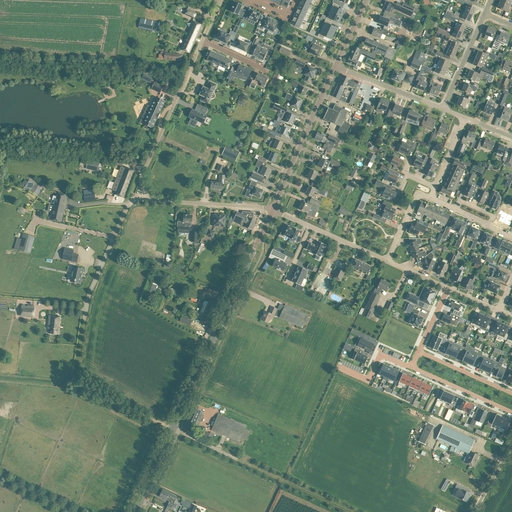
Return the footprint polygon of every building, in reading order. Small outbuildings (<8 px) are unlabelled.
[(311,4),(302,0),(298,8),(307,12),(310,14),(312,10),(309,9),(311,4)] [(508,9),(510,5),(501,1),(498,8),(509,13),(510,10),(508,9)] [(240,9),(242,5),(234,2),(232,7),(233,7),(231,11),(238,15),(238,14),(239,15),(239,17),(242,18),(246,10),(242,9),(240,9)] [(392,4),(391,4),(387,2),(383,9),(389,12),(391,7),(411,16),(412,14),(413,12),(402,7),(401,7),(401,8),(392,4)] [(404,3),(402,7),(413,12),(414,9),(415,7),(404,2),(404,3)] [(341,17),(344,11),(337,9),(339,6),(333,3),(332,6),(334,7),(332,13),(341,17)] [(475,9),(471,7),(468,5),(467,8),(464,7),(462,11),(465,12),(472,15),(474,12),(475,12),(476,9),(475,9)] [(305,17),(307,12),(298,8),(295,16),(303,20),(307,22),(308,18),(305,17)] [(187,9),(185,14),(194,18),(196,13),(187,9)] [(254,11),(251,10),(249,13),(246,12),(243,19),(248,22),(250,19),(256,22),(258,19),(259,19),(260,15),(260,14),(257,12),(254,11)] [(459,20),(460,17),(447,11),(445,14),(455,18),(459,20)] [(470,22),(472,15),(465,12),(462,18),(470,22)] [(339,23),(341,17),(332,13),(329,18),(327,17),(326,20),(331,22),(332,20),(339,23)] [(455,18),(445,14),(443,18),(454,22),(455,18)] [(380,16),(378,23),(387,27),(390,20),(394,22),(394,24),(400,26),(402,22),(384,15),(383,17),(380,16)] [(301,25),(303,20),(295,16),(291,24),(303,30),(305,26),(301,25)] [(272,20),(273,19),(270,17),(270,18),(268,17),(265,23),(260,21),(257,27),(263,30),(264,28),(269,30),(273,20),(272,20)] [(141,18),(139,28),(162,33),(164,23),(141,18)] [(277,22),(277,21),(274,19),(274,20),(273,20),(269,30),(279,35),(282,28),(277,26),(279,22),(277,22)] [(330,25),(331,22),(326,20),(324,23),(326,24),(324,29),(322,28),(333,34),(336,28),(330,25)] [(202,25),(197,23),(193,21),(188,33),(197,37),(202,25)] [(465,26),(461,24),(458,23),(456,26),(453,25),(452,28),(463,33),(465,26)] [(493,38),(494,35),(496,30),(488,27),(484,38),(487,40),(489,36),(493,38)] [(333,34),(322,28),(318,36),(323,39),(325,36),(331,39),(333,34)] [(390,32),(388,31),(383,29),(382,31),(375,28),(372,34),(376,37),(380,38),(382,34),(388,37),(390,32)] [(460,39),(463,33),(452,28),(451,31),(454,32),(452,36),(450,35),(451,34),(438,29),(437,32),(453,39),(454,37),(460,39)] [(231,31),(229,35),(220,31),(216,39),(220,40),(220,41),(223,42),(226,43),(227,44),(229,39),(233,41),(236,33),(231,31)] [(452,42),(453,39),(437,32),(435,36),(447,41),(444,46),(456,52),(459,45),(452,42)] [(190,53),(197,37),(188,33),(181,49),(190,53)] [(509,37),(509,36),(501,33),(498,40),(497,42),(495,41),(496,39),(495,39),(492,48),(497,50),(500,44),(505,46),(506,44),(507,42),(508,43),(510,38),(509,37)] [(398,45),(400,46),(404,37),(397,34),(397,36),(397,37),(398,38),(399,39),(398,40),(394,43),(398,45)] [(311,45),(309,48),(311,49),(309,52),(313,54),(318,56),(322,48),(318,46),(318,45),(320,41),(314,38),(311,45)] [(388,47),(383,45),(378,43),(378,44),(367,38),(364,45),(368,47),(373,49),(371,53),(373,54),(373,53),(376,55),(377,52),(385,56),(384,57),(387,58),(389,59),(391,60),(392,59),(395,50),(388,47)] [(239,40),(236,47),(245,52),(249,45),(250,45),(251,42),(248,41),(247,43),(239,40)] [(263,48),(265,43),(262,42),(260,47),(257,46),(253,56),(256,57),(255,58),(258,59),(258,58),(263,48)] [(491,49),(486,46),(482,44),(480,49),(486,52),(490,53),(491,49)] [(291,51),(282,47),(282,46),(280,45),(277,50),(280,51),(289,56),(291,51)] [(270,56),(273,48),(268,46),(267,50),(263,48),(258,58),(260,59),(259,60),(262,61),(263,60),(263,61),(266,55),(270,56)] [(437,51),(435,54),(436,54),(443,57),(444,54),(446,55),(449,56),(454,58),(456,52),(444,46),(443,46),(442,49),(443,51),(443,52),(442,52),(437,50),(437,51)] [(360,49),(354,47),(349,57),(358,61),(361,62),(364,56),(370,59),(373,60),(376,55),(373,53),(373,54),(371,53),(365,50),(360,48),(360,49)] [(429,51),(430,48),(428,47),(426,53),(427,54),(434,57),(436,54),(429,51)] [(211,51),(207,60),(218,65),(222,56),(219,55),(211,51)] [(423,59),(425,54),(421,52),(417,51),(414,58),(414,59),(411,66),(410,66),(419,70),(421,65),(423,59)] [(182,55),(177,54),(165,52),(164,59),(181,61),(182,55)] [(479,52),(476,58),(486,63),(488,59),(489,60),(489,58),(495,60),(495,59),(496,56),(490,53),(486,52),(485,54),(479,52)] [(222,56),(218,65),(226,69),(225,71),(231,74),(234,68),(229,65),(232,60),(222,56)] [(358,61),(349,57),(347,63),(354,66),(355,67),(357,67),(357,66),(360,67),(362,63),(361,62),(358,61)] [(450,63),(445,61),(437,57),(434,64),(447,69),(450,63)] [(484,67),(486,63),(476,58),(473,64),(482,68),(481,71),(494,77),(495,74),(494,73),(494,72),(484,67)] [(313,77),(314,76),(313,75),(314,74),(315,74),(316,72),(316,71),(316,70),(310,67),(310,66),(296,59),(294,64),(307,70),(305,73),(313,77)] [(501,64),(499,68),(509,72),(511,68),(511,67),(511,65),(511,64),(508,63),(507,63),(508,61),(503,59),(501,64)] [(234,68),(231,74),(238,77),(240,74),(248,78),(252,70),(240,64),(238,69),(234,67),(234,68)] [(310,84),(313,77),(305,73),(307,70),(294,64),(293,67),(292,69),(301,73),(301,72),(302,73),(304,75),(307,76),(306,76),(304,81),(310,84)] [(444,76),(447,69),(434,64),(432,70),(439,74),(444,76)] [(411,84),(413,79),(414,76),(406,73),(403,72),(403,74),(395,70),(391,79),(400,82),(401,78),(404,79),(403,81),(411,84)] [(494,77),(481,71),(478,70),(477,73),(470,71),(467,78),(474,81),(477,76),(482,78),(491,82),(494,77)] [(417,79),(415,84),(418,85),(416,88),(424,91),(426,86),(427,84),(426,83),(424,79),(425,78),(424,77),(423,76),(422,77),(420,76),(421,74),(419,73),(418,76),(417,79)] [(255,79),(259,81),(259,82),(262,83),(260,86),(264,88),(269,78),(265,76),(264,77),(258,74),(255,79)] [(275,87),(279,79),(280,76),(279,75),(275,74),(270,84),(275,87)] [(352,105),(361,83),(342,75),(332,96),(352,105)] [(304,85),(299,83),(294,80),(291,86),(295,88),(294,90),(297,92),(304,96),(307,89),(303,87),(304,85)] [(160,93),(164,86),(163,86),(155,82),(151,89),(152,89),(160,93)] [(200,89),(200,90),(200,91),(201,92),(200,95),(203,96),(201,101),(206,103),(208,104),(210,99),(210,98),(211,98),(212,98),(214,98),(214,97),(215,96),(215,95),(214,94),(213,93),(212,93),(213,92),(217,85),(214,84),(209,82),(207,87),(205,87),(205,88),(204,87),(203,88),(203,87),(202,87),(201,87),(201,88),(200,88),(200,89)] [(441,86),(437,84),(431,82),(428,90),(431,91),(430,93),(437,96),(441,86)] [(478,85),(475,84),(470,82),(471,82),(469,85),(465,83),(462,90),(470,94),(471,91),(475,92),(478,85)] [(499,92),(496,99),(499,100),(498,104),(502,106),(507,95),(503,93),(502,93),(499,92)] [(302,100),(298,98),(290,95),(288,100),(293,102),(291,106),(294,107),(298,109),(299,108),(300,106),(301,104),(301,103),(302,102),(302,101),(302,100)] [(465,99),(460,97),(457,104),(464,107),(466,102),(470,104),(472,98),(466,95),(465,95),(466,96),(465,99)] [(145,120),(143,124),(146,125),(145,127),(146,128),(147,129),(148,129),(149,129),(150,128),(151,128),(153,129),(153,128),(157,119),(158,118),(160,114),(160,113),(165,101),(166,101),(161,99),(156,97),(151,108),(149,107),(145,114),(147,115),(145,120)] [(386,111),(387,107),(389,102),(381,99),(376,111),(381,112),(382,109),(386,111)] [(486,105),(483,111),(491,115),(494,108),(496,103),(488,100),(486,105)] [(294,119),(295,118),(294,118),(295,116),(288,113),(289,110),(275,104),(274,106),(278,108),(277,111),(284,114),(280,123),(284,124),(285,121),(291,124),(294,119)] [(363,112),(369,114),(372,106),(366,104),(363,112)] [(323,119),(328,121),(334,124),(342,127),(348,130),(350,124),(344,121),(348,111),(342,108),(335,105),(333,110),(328,108),(326,114),(323,119)] [(399,116),(401,113),(403,108),(395,105),(394,108),(391,107),(389,111),(387,116),(392,117),(394,114),(399,116)] [(206,116),(204,115),(207,109),(202,107),(200,113),(193,110),(190,117),(192,118),(189,124),(194,127),(197,121),(203,123),(206,116)] [(508,121),(510,117),(511,111),(511,110),(505,108),(501,118),(508,121)] [(408,115),(406,121),(409,122),(410,119),(419,123),(422,115),(410,111),(408,115)] [(367,123),(371,124),(372,125),(376,115),(371,114),(367,123)] [(432,131),(436,121),(422,115),(419,123),(418,123),(421,125),(421,127),(432,131)] [(275,120),(272,126),(276,128),(275,131),(275,132),(277,133),(276,133),(277,133),(277,132),(280,134),(282,135),(286,136),(289,129),(283,126),(283,127),(279,125),(280,122),(275,120)] [(440,132),(441,132),(446,134),(449,126),(441,123),(441,125),(438,124),(436,129),(434,133),(431,140),(434,141),(437,135),(439,135),(440,132)] [(321,133),(321,134),(317,132),(314,139),(325,144),(327,140),(338,144),(340,140),(336,138),(329,135),(328,136),(321,133)] [(457,154),(456,156),(460,158),(462,154),(465,145),(466,143),(467,141),(473,143),(475,138),(476,135),(469,132),(468,135),(465,134),(464,134),(462,141),(462,142),(462,144),(461,143),(457,153),(457,154)] [(413,152),(416,147),(417,145),(403,138),(401,142),(403,143),(399,151),(408,156),(410,150),(413,152)] [(495,143),(486,139),(484,143),(482,142),(482,141),(478,139),(474,148),(479,150),(480,146),(482,147),(492,151),(495,143)] [(283,143),(278,141),(276,140),(275,143),(271,141),(269,145),(273,147),(280,150),(283,143)] [(337,148),(338,144),(327,140),(325,144),(323,148),(330,152),(333,146),(337,148)] [(497,153),(496,156),(496,157),(502,159),(502,160),(506,162),(508,155),(509,153),(506,152),(508,148),(500,145),(498,149),(497,153)] [(236,161),(240,152),(226,146),(222,155),(236,161)] [(278,154),(273,152),(272,152),(269,150),(267,153),(271,154),(268,160),(274,163),(278,154)] [(367,158),(374,161),(377,156),(370,153),(367,158)] [(400,155),(395,153),(394,153),(392,156),(394,157),(391,163),(399,167),(402,160),(398,158),(400,155)] [(429,157),(424,155),(423,155),(421,159),(415,157),(414,161),(415,162),(413,166),(420,169),(423,164),(425,165),(429,157)] [(429,158),(429,157),(425,165),(424,167),(425,167),(427,168),(424,174),(431,177),(432,176),(433,177),(435,173),(434,172),(436,166),(433,165),(434,162),(431,160),(432,159),(429,158)] [(337,162),(335,161),(331,159),(330,162),(322,158),(318,166),(323,168),(324,169),(326,170),(328,166),(337,170),(340,163),(337,162)] [(371,168),(374,161),(367,158),(364,165),(371,168)] [(455,160),(453,165),(462,169),(464,164),(472,168),(474,164),(463,159),(462,163),(455,160)] [(258,160),(257,163),(259,164),(257,167),(263,170),(261,174),(263,175),(268,177),(269,177),(271,174),(269,173),(271,170),(266,168),(265,168),(267,164),(258,160)] [(88,161),(86,168),(98,171),(99,164),(88,161)] [(465,170),(462,169),(453,165),(451,171),(462,176),(465,170)] [(474,165),(472,169),(482,174),(484,170),(474,165)] [(116,180),(117,180),(116,183),(115,182),(112,190),(115,191),(114,194),(124,198),(134,171),(125,167),(125,168),(122,167),(120,170),(119,170),(116,180)] [(399,174),(394,172),(389,169),(387,173),(389,173),(386,180),(396,185),(398,181),(397,181),(398,178),(397,177),(399,174)] [(311,170),(308,178),(312,180),(314,180),(316,176),(321,178),(322,176),(326,178),(327,174),(322,172),(321,174),(317,173),(316,172),(311,170)] [(460,181),(462,176),(451,171),(448,176),(460,181)] [(250,177),(248,180),(251,181),(257,184),(260,185),(262,182),(264,178),(253,173),(251,177),(250,177)] [(469,175),(466,181),(471,183),(474,175),(470,173),(469,175)] [(211,182),(211,189),(222,190),(223,184),(224,184),(225,179),(225,175),(221,175),(220,179),(219,179),(219,183),(211,182)] [(457,187),(460,181),(448,176),(446,181),(457,187)] [(482,178),(479,187),(483,189),(487,181),(482,178)] [(26,185),(23,189),(27,190),(30,191),(38,196),(42,190),(31,182),(29,180),(26,185)] [(383,189),(385,184),(377,180),(374,185),(382,189),(383,189)] [(249,193),(253,195),(260,198),(263,191),(256,187),(257,184),(251,181),(248,189),(251,190),(249,193)] [(455,192),(457,187),(446,181),(444,187),(443,187),(452,191),(455,192)] [(351,192),(354,187),(347,184),(345,189),(351,192)] [(470,198),(471,197),(471,196),(474,198),(477,191),(474,190),(475,188),(468,185),(464,195),(465,196),(467,197),(468,196),(470,198)] [(309,186),(306,194),(310,196),(312,197),(314,192),(318,194),(324,196),(326,193),(326,191),(320,189),(319,191),(316,189),(314,188),(309,186)] [(443,187),(444,187),(443,187),(441,192),(450,196),(452,191),(443,187)] [(382,189),(379,196),(379,197),(380,195),(382,196),(388,199),(393,201),(396,195),(397,193),(395,192),(386,188),(385,190),(383,189),(382,189)] [(489,198),(490,196),(487,195),(488,193),(481,190),(476,200),(479,202),(479,203),(480,203),(480,204),(481,204),(482,204),(483,203),(483,204),(485,201),(487,202),(489,198)] [(490,196),(489,198),(491,200),(489,206),(492,207),(492,208),(493,209),(494,209),(495,209),(496,209),(497,206),(499,206),(501,202),(499,201),(500,200),(499,199),(499,198),(499,197),(499,196),(498,195),(497,194),(498,193),(492,191),(490,196)] [(87,192),(84,192),(85,202),(96,200),(95,193),(88,194),(87,192)] [(53,195),(52,200),(55,201),(54,204),(54,205),(65,208),(66,201),(67,196),(62,194),(57,193),(56,196),(53,195)] [(361,200),(358,208),(363,210),(366,203),(361,200)] [(319,206),(313,203),(308,201),(307,204),(302,202),(299,209),(308,213),(307,214),(314,217),(319,206)] [(393,205),(388,203),(384,201),(382,206),(380,209),(384,211),(394,215),(396,212),(395,211),(396,209),(393,208),(392,209),(392,208),(390,207),(391,204),(392,205),(393,205)] [(422,214),(426,205),(424,204),(421,203),(420,206),(419,205),(418,208),(419,209),(418,211),(421,213),(419,216),(416,215),(415,218),(418,219),(420,220),(421,218),(421,217),(422,214)] [(49,206),(48,211),(52,212),(50,220),(57,221),(62,222),(64,209),(65,208),(54,205),(54,206),(49,205),(49,206)] [(427,216),(431,207),(429,206),(426,205),(422,214),(427,216)] [(341,207),(338,213),(344,215),(347,210),(342,208),(341,207)] [(432,218),(436,209),(431,207),(427,216),(432,218)] [(394,215),(384,211),(380,209),(379,211),(384,214),(382,217),(387,219),(388,218),(389,219),(392,221),(394,215)] [(436,220),(440,211),(436,209),(432,218),(436,220)] [(501,215),(498,221),(504,223),(508,214),(503,212),(503,211),(500,210),(498,214),(501,215)] [(254,212),(251,212),(243,212),(242,214),(237,212),(234,211),(228,223),(231,224),(233,221),(244,227),(248,228),(252,230),(257,221),(253,219),(254,212)] [(441,222),(445,214),(440,211),(436,220),(441,222)] [(225,227),(225,220),(226,215),(225,215),(224,214),(222,214),(222,215),(214,215),(213,226),(225,227)] [(441,222),(446,224),(450,216),(445,214),(441,222)] [(177,222),(177,227),(178,227),(178,232),(179,232),(179,236),(186,236),(186,233),(189,233),(189,228),(189,226),(190,226),(191,226),(192,223),(192,220),(192,215),(184,215),(184,220),(183,222),(177,222)] [(457,218),(456,219),(454,218),(452,223),(449,222),(450,221),(449,220),(443,234),(439,243),(440,244),(441,244),(443,239),(445,240),(447,236),(449,231),(450,228),(456,230),(461,220),(460,219),(460,220),(457,218)] [(461,220),(456,230),(455,231),(461,234),(459,240),(458,239),(455,246),(459,248),(468,229),(467,229),(467,230),(464,228),(466,224),(464,223),(464,222),(461,220)] [(423,225),(421,224),(417,222),(415,226),(412,224),(409,231),(410,232),(410,233),(413,235),(414,233),(418,235),(420,231),(424,233),(427,227),(423,225)] [(294,229),(289,226),(286,232),(282,230),(280,235),(284,237),(285,235),(290,238),(294,229)] [(469,232),(468,235),(472,238),(471,241),(473,242),(470,248),(474,250),(478,242),(480,237),(476,236),(478,231),(479,231),(475,229),(476,228),(475,228),(474,227),(473,227),(472,228),(471,227),(469,232)] [(294,229),(290,238),(295,241),(295,240),(300,242),(302,238),(297,236),(300,231),(294,228),(294,229)] [(206,235),(212,238),(215,232),(209,229),(206,235)] [(35,237),(23,233),(19,250),(30,254),(35,237)] [(482,238),(481,238),(480,241),(481,242),(484,244),(483,246),(484,246),(481,254),(487,256),(491,247),(488,245),(492,236),(489,235),(489,234),(486,233),(485,233),(482,238)] [(205,236),(202,242),(213,247),(216,241),(205,236)] [(422,243),(421,240),(420,239),(421,239),(421,238),(408,238),(408,239),(411,239),(411,243),(409,244),(411,248),(410,248),(409,248),(411,252),(419,249),(417,245),(422,243)] [(502,241),(497,239),(493,247),(498,250),(502,241)] [(318,241),(316,245),(309,242),(306,249),(313,252),(312,253),(320,257),(326,245),(318,241)] [(504,252),(508,243),(505,242),(506,242),(504,241),(503,241),(502,241),(498,250),(499,250),(504,252)] [(74,250),(65,248),(62,259),(72,261),(74,261),(74,259),(72,259),(74,250)] [(282,270),(283,271),(286,264),(283,262),(283,261),(280,260),(283,254),(277,252),(272,249),(271,252),(272,253),(271,255),(277,257),(273,266),(277,268),(277,269),(282,271),(282,270)] [(425,251),(422,252),(420,252),(419,249),(411,252),(412,256),(413,255),(415,259),(417,258),(420,261),(418,263),(420,261),(427,255),(426,255),(426,254),(425,251)] [(434,256),(431,252),(427,255),(420,261),(423,264),(424,263),(426,264),(424,269),(426,270),(427,271),(428,271),(429,271),(431,272),(435,261),(432,260),(434,256)] [(452,265),(456,256),(451,254),(447,263),(452,265)] [(368,275),(370,271),(372,267),(356,259),(352,268),(368,275)] [(443,276),(448,265),(442,262),(440,265),(439,265),(437,269),(438,270),(437,273),(438,274),(438,275),(441,276),(442,275),(443,276)] [(463,266),(463,265),(460,269),(459,270),(458,271),(454,269),(449,279),(455,281),(455,282),(455,281),(457,282),(457,280),(460,281),(466,268),(463,266)] [(294,274),(304,278),(308,270),(299,266),(297,269),(296,269),(294,274)] [(333,278),(340,281),(345,270),(338,267),(333,278)] [(71,277),(72,277),(71,280),(80,282),(83,270),(74,268),(73,271),(72,271),(71,277)] [(493,272),(491,277),(497,280),(498,278),(504,281),(506,278),(507,278),(508,275),(507,275),(507,274),(499,270),(494,268),(492,272),(493,272)] [(292,278),(293,278),(292,282),(301,286),(304,278),(294,274),(292,278)] [(470,285),(473,286),(477,278),(478,275),(475,274),(474,277),(472,276),(470,279),(465,277),(461,286),(468,289),(470,285)] [(487,289),(488,289),(487,290),(492,292),(492,291),(497,293),(497,292),(498,293),(499,290),(498,290),(500,286),(498,286),(499,282),(487,277),(484,284),(488,286),(487,289)] [(389,288),(388,288),(390,284),(381,280),(377,289),(375,289),(373,293),(378,295),(380,291),(381,292),(382,289),(388,291),(389,288)] [(315,292),(328,297),(333,286),(320,281),(315,292)] [(154,292),(157,284),(153,283),(148,295),(151,296),(152,294),(153,292),(154,292)] [(409,298),(408,297),(407,300),(422,308),(425,302),(430,304),(433,298),(434,299),(434,298),(436,293),(432,291),(432,290),(432,291),(427,289),(423,297),(421,296),(420,298),(411,294),(409,298)] [(373,293),(372,292),(366,305),(361,315),(370,319),(375,309),(374,309),(380,296),(378,295),(373,293)] [(219,304),(215,301),(210,299),(209,302),(205,301),(200,312),(204,313),(200,321),(205,323),(210,325),(219,304)] [(450,301),(448,307),(454,310),(453,314),(460,317),(462,311),(459,310),(461,306),(459,305),(460,304),(455,301),(454,303),(450,301)] [(417,315),(417,314),(418,314),(420,311),(414,308),(415,306),(409,303),(405,311),(414,315),(410,323),(418,327),(419,324),(421,324),(423,318),(417,315)] [(21,315),(34,316),(34,309),(34,306),(28,305),(27,306),(25,306),(25,305),(22,305),(22,307),(21,307),(21,315)] [(285,305),(279,318),(302,328),(305,322),(308,324),(310,319),(307,318),(308,315),(285,305)] [(263,314),(261,319),(265,321),(268,323),(270,319),(272,314),(274,315),(277,309),(276,309),(272,307),(270,310),(271,310),(269,313),(265,311),(264,311),(263,314)] [(445,314),(442,320),(453,325),(455,321),(455,320),(457,320),(459,321),(464,323),(466,320),(453,314),(451,317),(445,314)] [(479,328),(484,316),(483,316),(484,315),(480,314),(479,314),(476,320),(473,319),(470,324),(479,328)] [(48,324),(48,329),(50,329),(50,334),(54,334),(54,335),(56,335),(57,334),(58,334),(60,316),(49,315),(48,320),(48,321),(48,323),(48,324)] [(190,326),(193,320),(182,316),(180,321),(190,326)] [(487,325),(490,319),(489,319),(484,316),(479,328),(487,332),(490,326),(487,325)] [(497,337),(502,325),(502,324),(502,323),(498,322),(498,323),(497,322),(494,328),(491,327),(488,333),(497,337)] [(505,333),(508,327),(507,326),(504,324),(503,325),(502,325),(497,337),(506,340),(508,334),(505,333)] [(352,329),(351,332),(363,338),(364,338),(363,339),(360,346),(371,351),(374,344),(366,341),(367,340),(369,340),(370,337),(364,335),(352,329)] [(431,343),(429,347),(435,349),(436,347),(437,348),(438,347),(439,346),(444,348),(448,340),(442,337),(441,339),(434,336),(432,340),(430,342),(431,343)] [(450,356),(456,343),(448,340),(445,346),(448,347),(445,354),(450,356)] [(345,343),(343,348),(351,352),(353,346),(346,343),(345,343)] [(462,353),(465,347),(456,343),(450,356),(456,358),(459,352),(462,353)] [(356,355),(354,359),(365,364),(368,357),(362,355),(363,351),(356,348),(353,354),(356,355)] [(467,364),(473,351),(465,348),(463,353),(465,354),(462,361),(465,362),(464,363),(467,364),(467,363),(467,364)] [(476,359),(479,361),(482,355),(473,351),(467,364),(473,366),(476,359)] [(484,371),(490,358),(482,355),(479,361),(482,362),(479,369),(484,371)] [(499,362),(490,358),(484,371),(490,374),(493,367),(496,368),(499,362)] [(501,358),(495,371),(498,373),(496,376),(501,379),(506,368),(502,366),(505,359),(501,358)] [(383,379),(389,367),(383,364),(378,374),(384,377),(383,379)] [(388,381),(394,369),(389,367),(383,379),(388,381)] [(399,371),(394,369),(388,381),(389,379),(395,382),(399,371)] [(403,386),(407,376),(403,374),(403,373),(398,384),(403,386)] [(409,386),(412,378),(407,376),(403,386),(404,384),(409,386)] [(413,391),(418,380),(413,378),(412,378),(409,386),(408,387),(413,389),(413,391)] [(418,393),(423,383),(423,382),(418,380),(413,391),(418,393)] [(423,395),(428,385),(423,383),(418,393),(423,395)] [(428,397),(433,387),(432,387),(428,385),(423,395),(428,397)] [(454,396),(444,391),(440,399),(443,401),(443,402),(447,403),(447,402),(450,404),(449,405),(454,408),(457,403),(452,400),(454,396)] [(463,414),(469,402),(463,400),(461,406),(458,405),(455,411),(463,414)] [(472,411),(474,405),(473,404),(470,402),(470,403),(469,403),(469,402),(463,414),(464,414),(465,412),(469,414),(469,416),(472,418),(474,412),(472,411)] [(444,406),(442,411),(435,407),(432,413),(447,419),(451,409),(444,406)] [(185,427),(192,430),(197,419),(201,421),(205,413),(194,407),(185,427)] [(475,413),(470,425),(474,427),(477,421),(482,423),(482,424),(484,419),(485,420),(486,416),(488,412),(487,412),(481,409),(480,409),(478,414),(475,413),(476,413),(475,413)] [(250,431),(245,429),(246,426),(218,414),(212,430),(240,442),(241,438),(246,440),(250,431)] [(503,418),(500,417),(500,416),(497,414),(497,415),(496,415),(494,419),(490,417),(488,422),(495,425),(494,428),(498,430),(503,418)] [(511,429),(508,427),(511,421),(510,421),(510,420),(507,419),(506,419),(503,418),(498,430),(499,427),(505,430),(502,436),(507,438),(511,429)] [(418,442),(425,445),(433,425),(426,422),(418,442)] [(443,425),(436,439),(455,448),(453,452),(457,453),(457,452),(459,453),(460,450),(467,453),(470,454),(471,452),(470,451),(475,440),(470,438),(443,425)] [(210,433),(203,430),(199,428),(196,435),(207,440),(208,437),(211,438),(214,433),(211,432),(210,433)] [(467,453),(463,461),(466,463),(470,464),(474,466),(476,462),(475,462),(478,455),(471,452),(470,454),(467,453)] [(456,481),(464,484),(466,480),(464,479),(465,475),(457,471),(455,475),(458,477),(456,481)] [(447,479),(441,489),(445,491),(450,481),(447,479)] [(354,501),(358,503),(368,484),(363,481),(354,501)] [(457,484),(455,487),(459,489),(456,496),(459,498),(467,501),(470,494),(469,493),(464,491),(466,488),(457,484)] [(177,497),(167,492),(163,490),(159,496),(170,501),(167,507),(171,510),(173,507),(176,508),(177,505),(174,503),(177,497)] [(183,504),(183,505),(189,508),(192,503),(182,499),(181,503),(183,504)]
